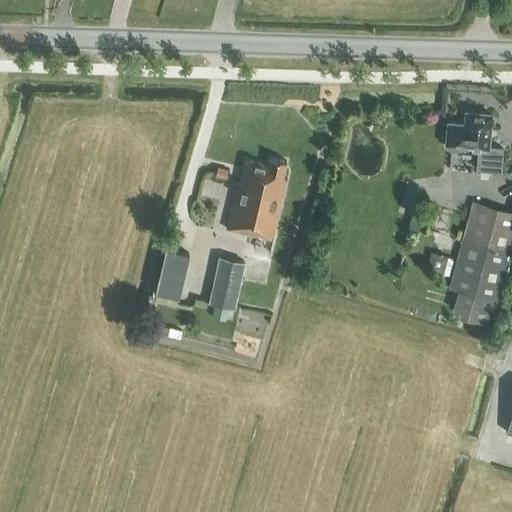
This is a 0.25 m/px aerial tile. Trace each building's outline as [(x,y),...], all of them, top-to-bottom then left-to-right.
[(488,146),(491,114),(466,112),(465,124),(448,122),(446,143),(448,147),(451,149),(459,150),(462,148),(465,145),(479,146),(477,169),(501,171),(503,147),(488,146)] [(283,177),(286,160),(269,156),(267,164),(246,159),(242,178),(238,177),(226,228),(257,236),(258,233),(273,236),(287,178),(283,177)] [(229,169),(217,166),(215,176),(227,179),(229,169)] [(497,300),(511,244),(511,210),(511,211),(474,200),(451,288),(465,292),(459,316),(486,324),(491,308),(486,306),(489,298),(497,300)] [(176,305),(189,253),(166,248),(156,291),(155,300),(176,305)] [(235,307),(245,261),(218,255),(208,302),(215,303),(212,316),(226,319),(227,314),(231,316),(233,307),(235,307)] [(148,321),(152,301),(144,300),(140,319),(148,321)] [(180,328),(158,323),(156,331),(178,336),(180,328)]
